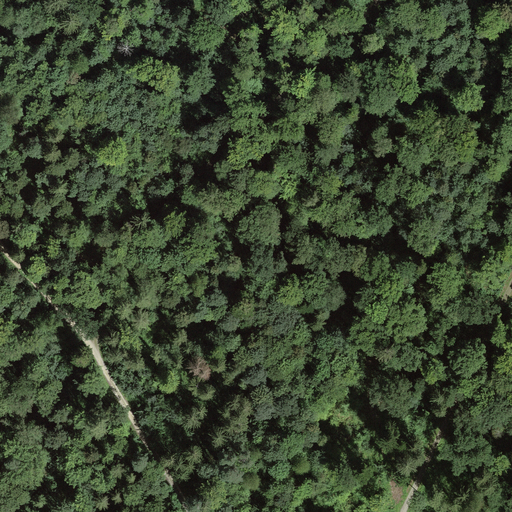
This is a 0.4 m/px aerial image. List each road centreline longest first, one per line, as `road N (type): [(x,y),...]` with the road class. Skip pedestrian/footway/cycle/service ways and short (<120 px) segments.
road 1 (track): [(66,311),(71,286),(384,0)]
road 2 (track): [(191,511),(85,335),(0,244)]
